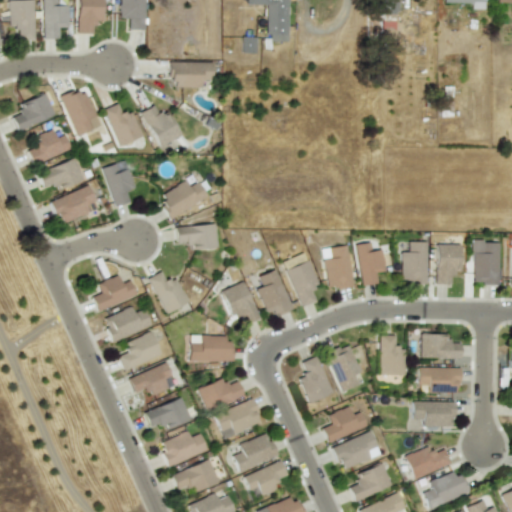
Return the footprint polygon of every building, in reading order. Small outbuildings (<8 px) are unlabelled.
[(31,38),(30,0),(4,0),(5,13),(0,13),(0,20),(5,20),(6,32),(14,31),(14,39),(31,38)] [(38,0),(40,39),(56,38),(55,27),(65,27),(64,4),(54,5),(54,0),(38,0)] [(99,0),(73,0),(73,33),(91,33),(91,20),(99,20),(99,0)] [(141,0),(116,0),(116,18),(126,18),(125,29),(141,29),(141,0)] [(265,41),(285,41),(285,0),(244,0),(244,4),(265,4),(265,41)] [(395,14),(395,0),(374,0),(374,14),(395,14)] [(483,9),(483,0),(441,0),(441,2),(469,3),(469,9),(483,9)] [(208,80),(209,62),(167,61),(167,87),(198,87),(198,80),(208,80)] [(70,135),(94,127),(82,88),(58,95),(70,135)] [(8,116),(14,130),(50,115),(41,93),(15,104),(18,111),(8,116)] [(100,109),(115,146),(139,136),(128,108),(118,112),(114,103),(100,109)] [(156,147),(178,135),(164,109),(155,114),(150,104),(137,111),(156,147)] [(24,149),(29,163),(66,150),(60,134),(51,137),(48,129),(31,135),(35,145),(24,149)] [(54,189),(79,180),(71,158),(34,172),(39,188),(52,183),(54,189)] [(98,168),(111,207),(127,201),(123,190),(131,187),(121,159),(98,168)] [(204,197),(194,181),(186,186),(182,180),(155,196),(167,218),(204,197)] [(213,248),(212,224),(172,226),(173,244),(187,243),(188,249),(213,248)] [(496,241),(469,240),(468,284),(494,285),(496,241)] [(352,244),(358,285),(374,283),(373,272),(382,271),(379,249),(365,250),(364,242),(352,244)] [(422,242),(405,242),(405,251),(397,251),(397,282),(423,282),(422,242)] [(431,283),(448,284),(449,272),(456,272),(457,244),(433,243),(431,283)] [(318,248),(324,289),(349,285),(344,245),(318,248)] [(312,300),(308,290),(315,287),(302,252),(278,261),(296,307),(312,300)] [(264,317),(288,307),(272,269),(248,279),(264,317)] [(144,278),(161,313),(184,302),(171,275),(162,279),(158,271),(144,278)] [(94,311),(132,294),(126,280),(118,283),(113,274),(91,284),(96,293),(87,296),(94,311)] [(254,315),(238,281),(219,290),(235,324),(254,315)] [(147,325),(140,308),(129,312),(127,307),(99,318),(108,341),(147,325)] [(121,342),(126,351),(114,357),(121,370),(157,354),(146,331),(121,342)] [(456,358),(456,342),(444,342),(444,334),(417,333),(416,357),(456,358)] [(228,361),(229,342),(222,341),(223,336),(196,335),(196,342),(186,341),(185,360),(228,361)] [(375,375),(400,375),(400,345),(391,345),(391,335),(375,335),(375,375)] [(345,345),(322,354),(337,391),(359,382),(345,345)] [(355,370),(365,368),(361,353),(351,356),(355,370)] [(328,392),(312,355),(298,361),(309,387),(300,391),(305,402),(328,392)] [(131,393),(146,388),(148,394),(171,386),(162,363),(125,376),(131,393)] [(424,392),(455,392),(454,367),(413,368),(414,385),(423,385),(424,392)] [(240,395),(234,380),(222,385),(219,377),(193,388),(202,411),(240,395)] [(186,418),(177,396),(140,412),(146,426),(156,422),(159,430),(186,418)] [(209,414),(219,438),(257,422),(248,398),(209,414)] [(451,401),(408,401),(408,412),(418,412),(418,426),(450,427),(451,401)] [(324,442),(362,426),(356,411),(348,415),(344,406),(323,415),(327,423),(318,427),(324,442)] [(373,446),(365,430),(328,446),(338,470),(367,458),(363,450),(373,446)] [(164,466),(202,450),(195,433),(185,437),(183,431),(155,442),(164,466)] [(273,455),(263,432),(234,444),(237,451),(228,454),(235,471),(273,455)] [(441,449),(429,453),(426,445),(401,454),(409,478),(446,464),(441,449)] [(172,489),(185,485),(186,492),(213,483),(206,460),(167,472),(172,489)] [(272,490),(269,481),(283,476),(276,460),(238,475),(245,490),(253,487),(257,496),(272,490)] [(351,501),(387,484),(378,462),(350,475),(353,483),(345,487),(351,501)] [(462,493),(453,469),(425,481),(428,489),(418,493),(425,508),(462,493)] [(495,488),(504,511),(511,511),(511,487),(511,488),(509,483),(495,488)] [(229,511),(224,495),(213,498),(211,494),(183,503),(186,511),(229,511)] [(296,511),(290,495),(252,510),(252,511),(296,511)] [(462,507),(464,511),(493,511),(490,505),(483,508),(479,499),(462,507)]
